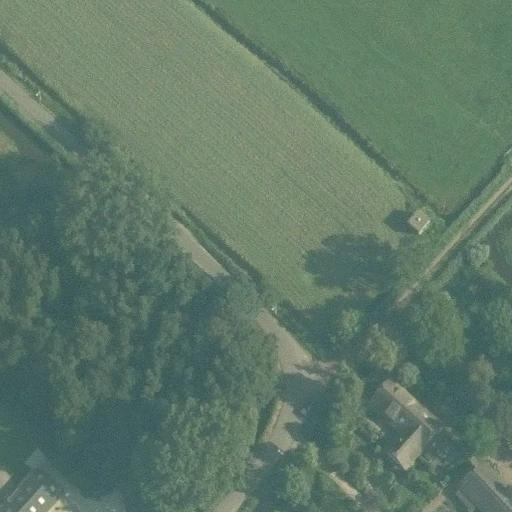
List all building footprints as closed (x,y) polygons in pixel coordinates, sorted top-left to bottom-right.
[(418,239),(419,238),(429,225),(417,216),(406,229),(418,239)] [(471,370),(444,398),(457,410),(483,382),(495,370),(482,358),(471,370)] [(394,389),(373,412),(403,440),(386,457),(404,473),(420,455),(421,456),(442,434),(394,389)] [(511,511),(511,498),(486,469),(458,494),(460,497),(473,511),(511,511)] [(0,511),(43,511),(55,500),(59,495),(36,473),(0,511)]
